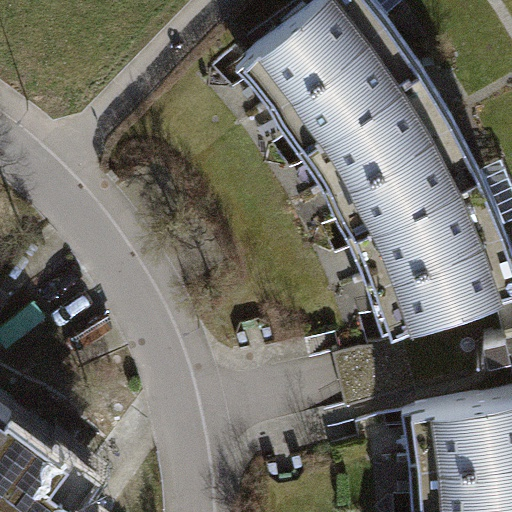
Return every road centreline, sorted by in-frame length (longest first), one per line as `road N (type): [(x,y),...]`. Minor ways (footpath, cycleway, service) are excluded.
road 1 (residential): [(0,137),(88,210),(172,335),(197,415),(208,511)]
road 2 (track): [(224,0),(53,175)]
